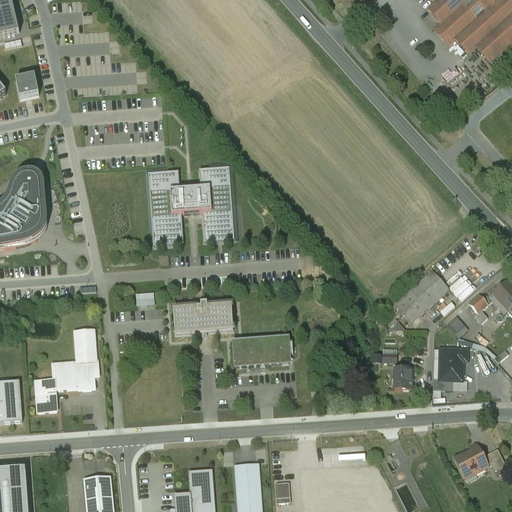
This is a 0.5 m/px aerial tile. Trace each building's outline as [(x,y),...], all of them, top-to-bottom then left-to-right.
[(0,0),(0,41),(20,37),(11,0),(0,0)] [(511,0),(430,0),(436,5),(428,12),(445,31),(445,32),(444,35),(448,39),(451,39),(452,38),(469,57),(476,51),(490,65),(505,52),(511,53),(511,0)] [(17,84),(21,103),(39,99),(35,80),(17,84)] [(180,193),(179,175),(149,177),(154,249),(184,247),(182,217),(192,217),(203,216),(205,246),(235,244),(230,171),(200,173),(201,192),(180,193)] [(46,237),(51,228),(48,196),(42,179),(33,176),(19,183),(12,196),(4,207),(0,209),(0,253),(29,248),(43,239),(46,237)] [(433,274),(395,308),(402,315),(412,326),(449,293),(433,274)] [(511,289),(508,285),(489,301),(493,305),(504,318),(508,315),(511,319),(511,289)] [(486,298),(482,301),(488,308),(493,305),(489,301),(486,298)] [(482,301),(479,299),(469,308),(477,316),(475,318),(482,326),(488,321),(482,314),(488,308),(482,301)] [(207,338),(207,335),(234,334),(232,313),(232,309),(208,311),(208,307),(204,307),(204,308),(201,308),(202,312),(174,314),(174,317),(175,334),(176,338),(202,336),(202,338),(207,338)] [(395,308),(375,326),(380,332),(383,332),(402,315),(395,308)] [(461,318),(450,326),(458,336),(469,328),(461,318)] [(57,414),(56,393),(80,392),(80,394),(95,393),(94,381),(99,380),(98,364),(97,364),(94,334),(75,335),(78,366),(53,368),(54,383),(36,385),(38,416),(57,414)] [(489,345),(478,336),(474,341),(485,350),(489,345)] [(294,358),(293,345),(292,345),(292,347),(288,347),(288,342),(235,346),(236,370),(261,368),(261,371),(266,371),(265,368),(289,366),(289,356),(293,356),(293,358),(294,358)] [(463,355),(441,355),(441,386),(464,386),(463,355)] [(397,358),(383,358),(383,366),(397,366),(397,358)] [(413,373),(395,372),(395,393),(412,394),(413,373)] [(20,385),(0,386),(0,426),(23,425),(20,385)] [(478,450),(455,461),(466,481),(488,470),(483,460),(478,450)] [(498,452),(483,460),(488,470),(492,468),(495,474),(506,468),(498,452)] [(262,511),(259,467),(235,469),(238,511),(262,511)] [(278,480),(292,480),(292,468),(277,468),(278,480)] [(0,471),(0,511),(27,511),(24,470),(0,471)] [(215,511),(213,473),(189,475),(190,496),(174,498),(175,511),(215,511)] [(113,511),(110,480),(85,483),(87,511),(113,511)] [(293,484),(279,485),(280,505),(294,504),(293,484)]
